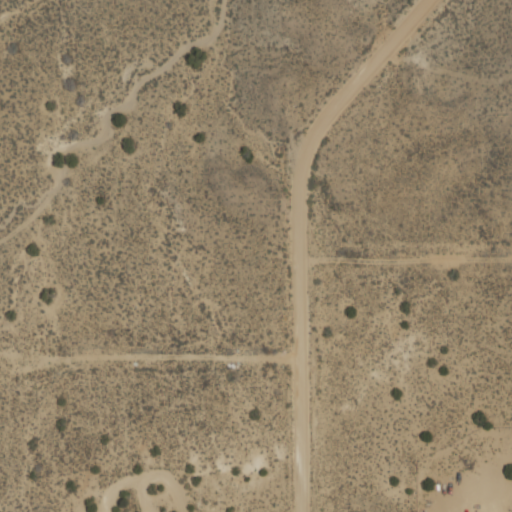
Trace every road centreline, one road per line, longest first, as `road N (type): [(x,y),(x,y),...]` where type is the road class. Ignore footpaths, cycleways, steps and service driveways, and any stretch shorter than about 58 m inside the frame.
road 1 (residential): [(302,511),(302,153)]
road 2 (residential): [(298,259),(511,260)]
road 3 (residential): [(302,153),(424,0)]
